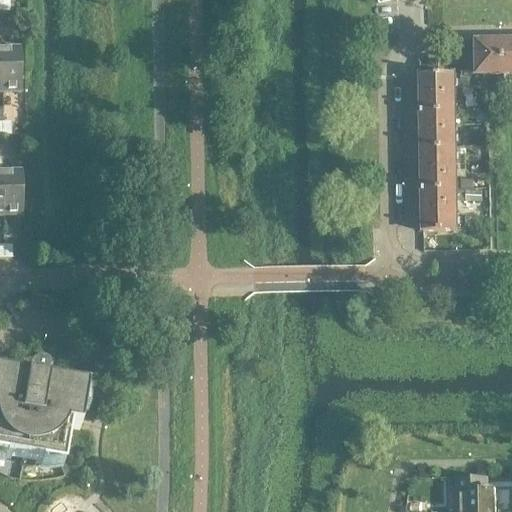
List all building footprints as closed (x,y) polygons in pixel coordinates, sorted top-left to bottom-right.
[(9,12),(8,0),(0,0),(1,12),(9,12)] [(503,75),(502,41),(476,42),(476,49),(476,55),(476,62),(476,68),(476,76),(503,75)] [(511,75),(511,41),(502,41),(503,75),(511,75)] [(21,92),(20,49),(1,49),(2,93),(21,92)] [(476,76),(476,68),(462,68),(462,76),(476,76)] [(433,76),(427,76),(420,76),(421,108),(416,108),(417,118),(420,118),(421,149),(455,149),(454,75),(438,75),(433,76)] [(10,136),(10,123),(2,123),(2,136),(10,136)] [(457,232),(456,190),(455,149),(421,149),(422,186),(418,186),(418,196),(422,196),(423,233),(457,232)] [(22,216),(21,172),(2,172),(3,216),(22,216)] [(11,258),(11,246),(3,246),(3,259),(11,258)] [(79,431),(82,412),(86,413),(86,409),(87,407),(87,403),(86,399),(81,399),(82,391),(50,385),(50,384),(50,382),(50,381),(49,380),(49,378),(48,377),(47,375),(45,373),(43,371),(40,370),(38,369),(35,369),(32,369),(29,370),(26,372),(24,374),(23,376),(22,378),(21,379),(21,380),(0,377),(0,455),(5,456),(4,459),(40,465),(40,462),(61,465),(67,430),(73,431),(79,431)] [(495,511),(495,491),(486,491),(486,479),(456,479),(456,511),(495,511)]
